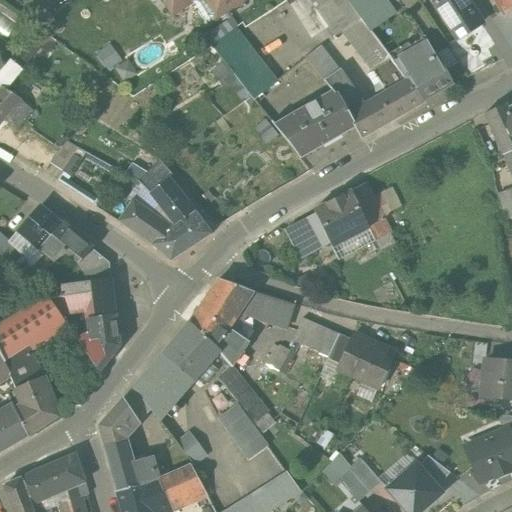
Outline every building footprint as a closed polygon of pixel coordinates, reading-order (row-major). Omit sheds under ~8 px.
[(163,0),(172,14),(185,6),(182,0),(212,0),(222,14),(243,0),(163,0)] [(343,29),(359,18),(346,0),(307,0),(316,10),(333,35),(343,29)] [(394,16),(382,0),(346,0),(359,18),(370,33),(394,16)] [(438,0),(433,3),(457,40),(481,25),(465,0),(438,0)] [(511,0),(491,0),(501,14),(511,9),(511,0)] [(392,91),(366,108),(379,129),(423,103),(406,80),(370,33),(359,18),(343,29),(392,91)] [(212,48),(254,100),(277,83),(237,29),(212,48)] [(428,42),(412,52),(414,57),(400,65),(397,60),(396,61),(423,103),(453,86),(428,42)] [(109,45),(95,56),(108,72),(122,62),(109,45)] [(362,138),(379,129),(366,108),(317,47),(303,58),(332,98),(335,96),(354,127),(362,138)] [(222,60),(209,70),(226,89),(237,80),(222,60)] [(10,61),(0,72),(0,124),(4,120),(20,101),(5,91),(22,71),(10,61)] [(318,102),(293,116),(295,119),(276,130),(299,158),(354,127),(335,96),(332,98),(319,105),(318,102)] [(32,111),(20,101),(4,120),(16,130),(32,111)] [(504,105),(485,114),(504,156),(511,152),(511,123),(507,111),(504,105)] [(64,142),(49,164),(63,173),(74,156),(78,150),(64,142)] [(74,156),(63,173),(69,178),(81,161),(74,156)] [(194,213),(167,181),(172,176),(159,161),(147,173),(137,182),(150,195),(160,207),(176,226),(194,213)] [(125,176),(137,182),(147,173),(132,165),(125,176)] [(373,199),(365,185),(349,193),(368,229),(375,243),(391,234),(382,217),(401,207),(391,189),(373,199)] [(511,189),(497,194),(506,220),(511,218),(511,189)] [(349,193),(315,211),(317,215),(285,231),(300,261),(329,246),(330,248),(368,229),(349,193)] [(176,226),(160,207),(153,215),(132,202),(118,222),(151,245),(170,262),(211,235),(210,233),(195,213),(194,213),(176,226)] [(61,225),(40,208),(22,231),(23,232),(31,240),(32,241),(41,230),(50,237),(61,225)] [(91,250),(61,225),(50,237),(40,249),(54,263),(67,254),(79,264),(91,250)] [(40,249),(50,237),(41,230),(32,241),(31,240),(23,232),(13,242),(10,245),(29,262),(40,249)] [(0,257),(10,245),(13,242),(0,231),(0,257)] [(54,263),(40,249),(29,262),(26,266),(34,278),(54,263)] [(110,275),(93,278),(98,310),(99,320),(115,316),(110,275)] [(62,315),(98,310),(93,278),(59,284),(60,295),(48,297),(62,315)] [(242,310),(253,294),(219,281),(204,304),(229,328),(242,310)] [(295,307),(253,294),(242,310),(288,329),(295,307)] [(48,297),(2,324),(16,351),(70,324),(62,315),(48,297)] [(229,328),(204,304),(189,325),(215,349),(215,350),(218,353),(229,367),(231,368),(249,342),(229,328)] [(120,346),(115,316),(99,320),(90,323),(92,328),(95,334),(105,344),(89,356),(99,373),(120,346)] [(339,336),(303,320),(293,342),(329,358),(339,336)] [(215,349),(189,325),(162,356),(192,383),(197,378),(205,385),(216,372),(209,365),(218,353),(215,350),(215,349)] [(95,334),(92,328),(78,337),(89,356),(105,344),(95,334)] [(351,341),(339,336),(329,358),(320,378),(333,386),(339,375),(336,373),(351,341)] [(394,355),(353,337),(351,341),(336,373),(339,375),(377,392),(394,355)] [(294,354),(275,344),(262,369),(281,379),(294,354)] [(59,407),(30,356),(3,372),(16,396),(17,399),(33,425),(59,407)] [(89,356),(59,376),(72,396),(99,373),(89,356)] [(159,421),(192,383),(162,356),(134,389),(145,400),(143,402),(159,421)] [(511,364),(485,362),(482,382),(483,382),(481,397),(495,398),(495,399),(511,400),(511,364)] [(231,368),(229,367),(217,379),(234,399),(237,405),(253,426),(267,414),(231,368)] [(317,392),(293,379),(270,419),(293,432),(317,392)] [(10,404),(25,429),(33,425),(17,399),(16,396),(9,400),(10,404)] [(123,400),(99,427),(114,483),(142,481),(156,479),(150,458),(131,463),(124,439),(138,423),(123,400)] [(10,404),(0,410),(0,444),(25,429),(10,404)] [(267,447),(237,405),(217,419),(248,462),(267,447)] [(507,430),(511,440),(511,418),(497,416),(504,432),(507,430)] [(504,432),(464,449),(479,483),(495,476),(496,479),(509,473),(508,471),(511,468),(511,440),(507,430),(504,432)] [(188,436),(177,445),(193,465),(204,457),(188,436)] [(75,456),(56,464),(66,490),(84,483),(75,456)] [(437,489),(450,474),(427,457),(418,468),(437,489)] [(380,482),(360,459),(349,469),(370,493),(380,482)] [(56,464),(37,471),(46,498),(66,490),(56,464)] [(190,465),(156,479),(142,481),(151,511),(158,511),(205,494),(190,465)] [(405,511),(420,511),(441,494),(437,489),(418,468),(416,465),(387,491),(405,511)] [(370,493),(349,469),(337,480),(359,504),(370,493)] [(37,471),(20,480),(30,507),(47,499),(46,498),(37,471)] [(286,472),(254,493),(264,511),(269,511),(300,491),(286,472)] [(20,480),(6,486),(14,511),(31,511),(30,507),(20,480)] [(151,511),(142,481),(114,483),(122,511),(151,511)] [(84,483),(66,490),(69,500),(72,511),(86,511),(83,497),(88,495),(84,483)] [(219,511),(264,511),(254,493),(219,511)] [(72,511),(69,500),(58,505),(60,511),(72,511)]
